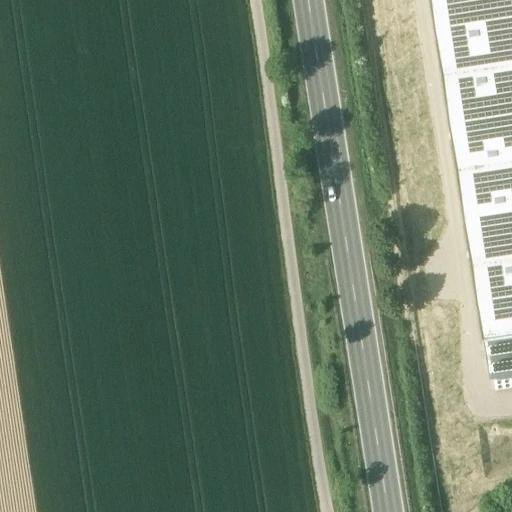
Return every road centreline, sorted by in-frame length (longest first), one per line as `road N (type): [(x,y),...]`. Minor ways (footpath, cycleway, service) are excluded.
road 1 (primary): [(387,511),(310,0)]
road 2 (track): [(254,0),(328,511)]
